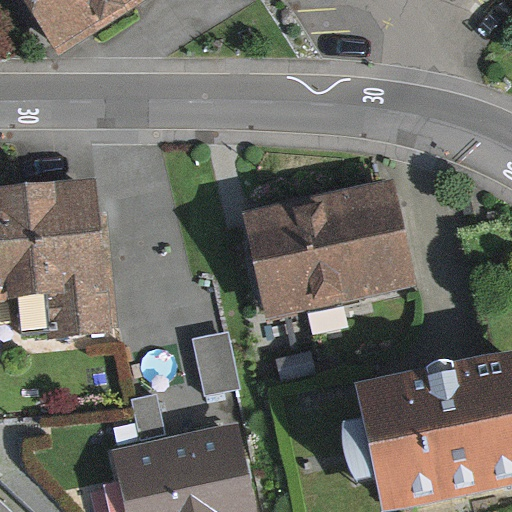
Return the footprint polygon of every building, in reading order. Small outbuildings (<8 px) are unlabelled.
[(29,0),(56,44),(127,0),(29,0)] [(88,190),(0,198),(0,300),(49,295),(53,335),(101,330),(88,190)] [(388,195),(255,223),(274,311),(407,283),(388,195)] [(511,369),(371,397),(391,501),(511,477),(511,369)] [(251,511),(237,434),(117,456),(127,511),(251,511)]
